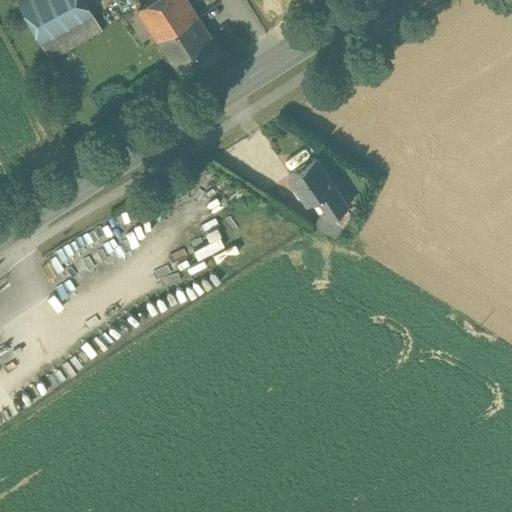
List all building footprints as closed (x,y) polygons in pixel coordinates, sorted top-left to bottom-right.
[(31,0),(23,5),(54,61),(104,33),(85,0),(31,0)] [(150,0),(148,2),(138,8),(160,43),(202,16),(191,0),(150,0)] [(202,16),(160,43),(183,77),(224,51),(202,16)] [(337,186),(318,159),(291,178),(310,205),(320,198),(332,190),(337,186)] [(345,208),(332,190),(320,198),(333,216),(345,208)] [(348,213),(335,223),(345,229),(352,218),(348,213)] [(335,223),(323,215),(315,227),(337,240),(345,229),(335,223)]
